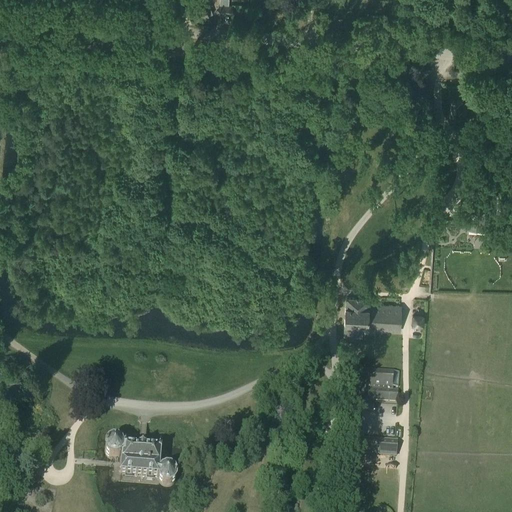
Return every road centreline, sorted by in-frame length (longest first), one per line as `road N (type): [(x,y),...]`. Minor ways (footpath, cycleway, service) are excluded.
road 1 (unclassified): [(179,33),(511,54)]
road 2 (unclassified): [(0,18),(179,33)]
